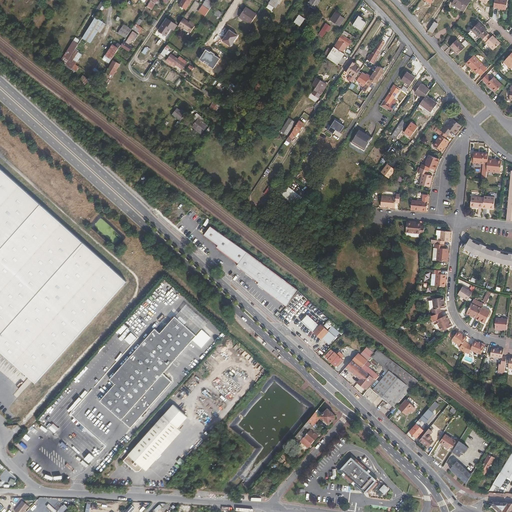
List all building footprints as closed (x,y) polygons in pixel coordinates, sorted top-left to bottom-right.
[(156,0),(151,0),(151,1),(150,1),(147,6),(151,9),(156,0)] [(181,0),(178,5),(184,9),(190,0),(181,0)] [(205,0),(202,6),(209,10),(212,6),(212,5),(208,2),(209,1),(207,0),(205,0)] [(320,1),(318,0),(309,0),(307,5),(314,9),(320,1)] [(470,0),(469,0),(453,0),(451,4),(463,12),(467,6),(470,0)] [(507,1),(503,0),(493,0),(493,8),(505,9),(507,1)] [(208,12),(209,10),(202,6),(198,12),(202,14),(202,13),(205,15),(208,12)] [(256,15),(245,8),(238,17),(250,25),(256,15)] [(344,18),(336,13),(331,21),(339,25),(344,18)] [(304,19),(299,15),(292,25),(297,29),(304,19)] [(363,18),(358,16),(352,25),(361,31),(366,24),(362,21),(363,18)] [(102,22),(95,17),(82,37),(90,42),(102,22)] [(176,24),(167,18),(158,31),(166,36),(171,29),(174,31),(176,26),(175,26),(176,24)] [(194,26),(183,18),(178,25),(190,33),(194,26)] [(437,24),(434,22),(428,31),(431,33),(437,24)] [(480,36),(482,39),(487,33),(485,31),(486,29),(478,22),(471,29),(479,37),(480,36)] [(324,39),(332,27),(326,23),(318,35),(324,39)] [(124,24),(118,34),(125,38),(132,29),(124,24)] [(135,24),(132,30),(141,34),(144,28),(135,24)] [(238,36),(229,30),(222,41),(231,46),(238,36)] [(121,45),(120,47),(129,52),(133,47),(129,45),(132,40),(134,42),(139,35),(132,31),(125,42),(124,41),(121,45)] [(348,33),(344,31),(338,40),(339,41),(334,48),(341,53),(346,46),(347,46),(350,41),(345,38),(348,33)] [(487,33),(482,39),(485,42),(484,43),(492,50),(499,43),(492,35),(490,37),(487,33)] [(66,52),(71,55),(74,49),(80,41),(76,38),(66,52)] [(458,48),(461,50),(464,47),(456,39),(449,46),(455,52),(458,48)] [(385,43),(381,40),(373,53),(371,52),(367,60),(373,64),(381,52),(379,51),(385,43)] [(112,44),(102,59),(109,64),(120,47),(121,45),(117,43),(115,46),(112,44)] [(334,48),(333,47),(326,58),(336,65),(343,54),(341,53),(334,48)] [(81,54),(74,49),(71,55),(64,65),(62,68),(69,73),(72,76),(79,67),(75,64),(81,54)] [(209,53),(205,50),(199,60),(214,69),(220,60),(214,56),(215,54),(210,51),(209,53)] [(511,52),(502,62),(507,68),(509,65),(511,67),(511,52)] [(178,59),(171,54),(168,59),(172,62),(175,64),(183,70),(188,62),(181,56),(178,59)] [(485,70),(472,56),(465,63),(475,73),(476,72),(479,76),(485,70)] [(62,68),(64,65),(54,57),(51,60),(62,68)] [(119,64),(112,60),(106,72),(113,76),(119,64)] [(357,65),(350,61),(344,70),(355,78),(360,69),(356,66),(357,65)] [(94,71),(101,73),(104,64),(98,62),(94,71)] [(384,70),(377,66),(366,84),(368,85),(373,89),(378,81),(377,80),(384,70)] [(407,72),(401,80),(410,86),(415,78),(407,72)] [(86,81),(80,76),(77,80),(84,85),(86,81)] [(109,83),(99,76),(93,84),(103,92),(109,83)] [(500,86),(492,78),(490,79),(487,82),(485,84),(492,93),(500,86)] [(326,85),(316,79),(312,85),(316,87),(314,89),(321,94),(326,85)] [(424,98),(425,96),(426,94),(430,90),(421,83),(415,92),(424,98)] [(396,86),(394,85),(391,89),(393,91),(386,101),(384,99),(380,106),(395,116),(397,113),(387,107),(398,90),(395,88),(396,86)] [(343,96),(340,94),(337,99),(336,99),(328,112),(331,114),(333,112),(343,96)] [(437,104),(425,96),(424,98),(419,104),(430,113),(431,112),(437,104)] [(185,115),(177,109),(172,115),(180,121),(185,115)] [(295,122),(289,118),(280,131),(286,135),(295,122)] [(207,126),(198,119),(192,127),(201,134),(207,126)] [(414,125),(403,119),(391,136),(402,142),(414,125)] [(441,132),(446,136),(447,136),(450,131),(454,134),(457,130),(457,131),(461,126),(451,119),(446,127),(444,127),(441,132)] [(303,124),(299,121),(289,136),(288,136),(286,140),(289,142),(293,135),(295,136),(303,124)] [(340,123),(337,121),(332,127),(342,134),(346,127),(340,123)] [(214,127),(211,125),(203,136),(206,138),(214,127)] [(371,138),(358,130),(351,143),(363,150),(371,138)] [(444,139),(446,136),(441,132),(438,135),(440,136),(432,146),(440,152),(448,142),(444,139)] [(472,163),(486,165),(487,159),(487,155),(473,153),(472,163)] [(421,164),(419,167),(428,171),(429,167),(434,169),(438,159),(428,155),(424,165),(421,164)] [(487,159),(486,165),(486,172),(499,173),(500,161),(492,160),(491,160),(487,159)] [(397,169),(388,162),(381,171),(390,178),(397,169)] [(127,282),(0,167),(0,351),(1,352),(4,355),(8,358),(11,361),(15,365),(19,369),(24,373),(29,377),(36,383),(127,282)] [(426,174),(428,171),(419,167),(417,172),(421,174),(418,183),(427,187),(431,176),(426,174)] [(296,205),(302,196),(289,186),(283,195),(296,205)] [(400,194),(396,194),(396,197),(381,196),(380,207),(386,207),(386,206),(395,207),(395,202),(399,203),(400,194)] [(428,195),(423,194),(422,201),(412,200),(411,208),(415,209),(415,210),(426,211),(428,195)] [(483,198),(482,208),(493,209),(494,197),(483,196),(483,198)] [(477,207),(482,208),(483,198),(471,197),(470,205),(477,206),(477,207)] [(421,223),(407,222),(406,232),(424,233),(424,226),(420,226),(421,223)] [(266,291),(278,276),(212,225),(206,233),(219,244),(218,246),(239,263),(237,265),(259,282),(257,284),(266,291)] [(437,240),(436,244),(444,244),(444,240),(449,241),(450,231),(441,230),(440,240),(437,240)] [(469,238),(465,246),(464,248),(471,252),(475,243),(470,240),(471,239),(469,238)] [(471,252),(479,256),(483,245),(481,244),(481,246),(475,243),(471,252)] [(444,244),(436,244),(435,244),(435,247),(437,248),(436,260),(447,261),(448,249),(443,248),(444,244)] [(485,246),(483,245),(479,256),(486,259),(489,249),(484,247),(485,246)] [(495,251),(489,249),(486,259),(494,262),(497,250),(495,250),(495,251)] [(497,250),(494,262),(502,264),(504,254),(499,252),(499,251),(497,250)] [(504,254),(502,264),(510,265),(511,254),(509,254),(509,255),(504,254)] [(441,270),(434,270),(434,274),(436,274),(435,286),(445,287),(446,275),(440,274),(441,270)] [(298,291),(278,276),(266,291),(286,306),(295,295),(298,291)] [(472,292),(463,287),(458,294),(467,300),(472,292)] [(486,302),(492,294),(489,291),(483,300),(486,302)] [(432,309),(433,315),(441,313),(441,312),(441,308),(443,307),(442,304),(444,304),(443,297),(432,299),(432,300),(428,301),(430,309),(432,309)] [(476,318),(482,307),(483,303),(474,299),(467,314),(476,318)] [(209,323),(187,304),(179,313),(174,309),(168,315),(173,319),(159,335),(154,330),(134,352),(139,356),(113,385),(98,401),(128,430),(171,383),(162,375),(194,339),(202,348),(211,338),(203,330),(209,323)] [(491,311),(482,307),(476,318),(485,323),(491,311)] [(441,313),(433,315),(431,316),(434,322),(437,320),(444,330),(451,326),(449,323),(450,322),(446,315),(443,316),(441,313)] [(321,325),(308,314),(301,321),(321,339),(322,338),(330,329),(323,323),(321,325)] [(508,318),(495,317),(494,329),(499,329),(499,328),(506,328),(508,318)] [(338,332),(332,327),(330,329),(322,338),(329,344),(338,335),(337,334),(338,332)] [(464,351),(468,344),(465,341),(467,338),(463,335),(462,336),(460,334),(461,333),(457,331),(451,339),(461,346),(460,348),(464,351)] [(468,344),(464,351),(469,354),(471,351),(480,356),(484,347),(474,341),(472,346),(468,344)] [(503,350),(492,348),(490,356),(501,359),(500,365),(498,365),(497,374),(504,375),(505,358),(501,357),(503,350)] [(371,356),(373,358),(412,387),(418,380),(378,349),(371,356)] [(139,356),(134,352),(108,380),(113,385),(139,356)] [(212,357),(218,363),(223,358),(216,352),(212,357)] [(339,356),(335,352),(328,359),(336,366),(337,365),(342,359),(342,358),(344,356),(341,354),(339,356)] [(352,360),(361,368),(366,363),(367,361),(360,354),(357,357),(356,356),(352,360)] [(412,387),(373,358),(390,374),(376,391),(394,407),(412,387)] [(364,388),(373,378),(361,368),(352,360),(346,367),(360,379),(357,383),(364,389),(364,388)] [(361,368),(373,378),(374,379),(375,379),(378,375),(366,365),(367,364),(366,363),(361,368)] [(374,379),(373,378),(364,388),(366,389),(374,379)] [(416,408),(406,400),(399,408),(406,414),(410,410),(413,412),(416,408)] [(173,404),(150,430),(125,458),(143,473),(182,432),(178,429),(188,418),(173,404)] [(452,407),(449,404),(437,418),(433,423),(444,432),(455,414),(449,410),(452,407)] [(335,415),(328,408),(326,411),(321,416),(329,423),(335,417),(335,415)] [(421,417),(422,418),(424,420),(431,413),(428,410),(421,417)] [(321,416),(316,411),(307,422),(312,426),(321,416)] [(312,426),(307,422),(295,437),(296,438),(306,427),(309,430),(312,426)] [(417,425),(416,424),(409,431),(417,437),(423,430),(417,425)] [(317,436),(310,430),(307,433),(306,432),(304,435),(305,436),(300,441),(307,447),(317,436)] [(434,440),(425,433),(420,440),(428,447),(434,440)] [(457,441),(446,434),(441,442),(450,448),(451,445),(453,446),(457,441)] [(469,447),(460,441),(456,446),(453,451),(460,456),(464,451),(465,452),(469,447)] [(511,479),(511,451),(511,452),(500,472),(507,476),(511,479)] [(495,457),(489,454),(478,472),(484,475),(495,457)] [(353,457),(351,459),(341,470),(344,472),(344,473),(362,490),(367,494),(379,480),(356,460),(353,457)] [(472,475),(457,461),(451,469),(467,483),(472,475)] [(507,476),(500,472),(493,484),(496,486),(500,488),(507,476)] [(391,489),(386,484),(381,489),(386,494),(391,489)] [(382,498),(386,494),(380,489),(377,493),(382,498)] [(25,511),(30,507),(20,500),(13,511),(14,511),(25,511)] [(31,511),(32,511),(39,505),(37,503),(29,510),(31,511)] [(498,511),(501,511),(507,503),(490,503),(489,503),(498,511)] [(511,503),(507,503),(501,511),(511,511),(511,503)]
